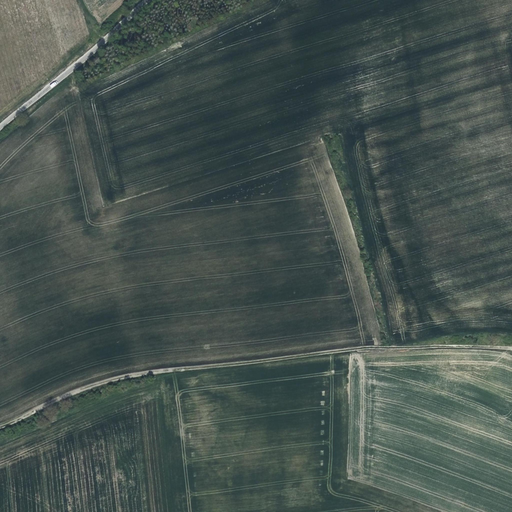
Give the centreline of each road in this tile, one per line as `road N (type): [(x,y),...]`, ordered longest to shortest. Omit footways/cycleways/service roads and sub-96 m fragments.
road 1 (track): [(511,348),(394,347),(158,373),(65,400),(0,430)]
road 2 (tertiary): [(0,128),(147,0)]
road 3 (track): [(0,113),(94,30),(101,38)]
